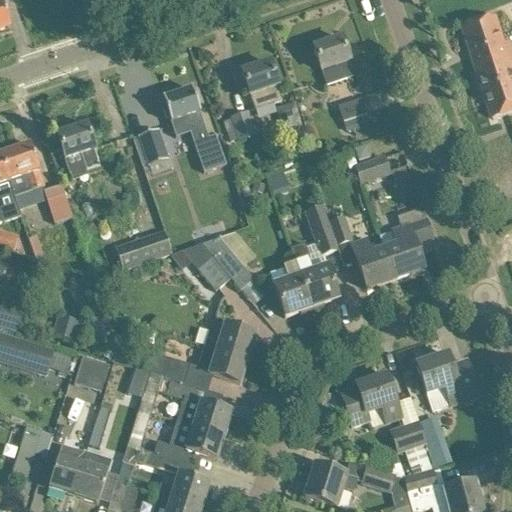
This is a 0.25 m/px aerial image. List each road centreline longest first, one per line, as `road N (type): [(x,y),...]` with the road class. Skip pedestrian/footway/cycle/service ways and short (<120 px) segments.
road 1 (residential): [(254,511),(293,392),(318,354),(490,294)]
road 2 (residential): [(490,294),(391,0)]
road 3 (unclassified): [(0,81),(241,0)]
